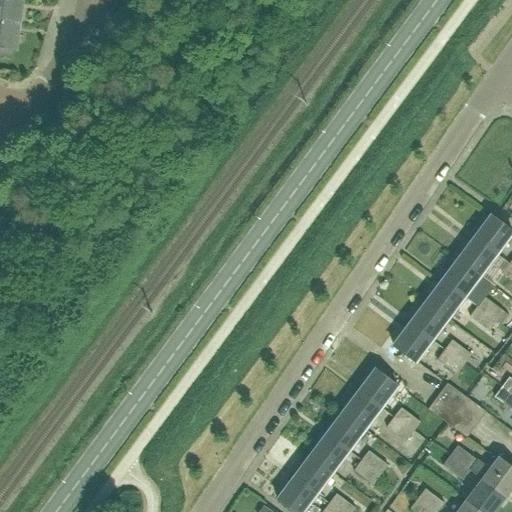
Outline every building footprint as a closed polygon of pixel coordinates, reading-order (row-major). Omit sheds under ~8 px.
[(20,0),(0,0),(0,21),(17,24),(20,0)] [(17,24),(0,21),(0,55),(9,57),(10,49),(14,49),(17,24)] [(473,236),(496,254),(511,233),(511,231),(490,215),(473,236)] [(457,258),(480,276),(496,254),(473,236),(457,258)] [(464,297),(480,276),(457,258),(440,280),(464,297)] [(511,266),(509,264),(502,274),(511,281),(511,266)] [(424,301),(447,319),(464,297),(440,280),(424,301)] [(476,307),(495,321),(502,312),(484,298),(476,307)] [(431,341),(447,319),(424,301),(407,323),(431,341)] [(476,307),(469,317),(488,331),(495,321),(476,307)] [(431,341),(407,323),(391,345),(414,362),(431,341)] [(444,350),(463,365),(470,355),(451,341),(444,350)] [(444,350),(437,360),(456,375),(463,365),(444,350)] [(357,391),(379,407),(395,386),(374,369),(357,391)] [(511,380),(509,378),(501,388),(511,395),(511,380)] [(440,393),(458,406),(464,397),(446,384),(440,393)] [(511,395),(501,388),(494,398),(511,412),(511,395)] [(379,407),(357,391),(341,412),(363,429),(379,407)] [(452,415),(458,406),(440,393),(434,402),(452,415)] [(464,397),(458,406),(478,421),(485,412),(464,397)] [(446,423),(452,415),(434,402),(428,410),(446,423)] [(472,430),(478,421),(458,406),(452,415),(472,430)] [(393,418),(412,432),(420,423),(401,408),(393,418)] [(363,429),(341,412),(324,434),(346,451),(363,429)] [(472,430),(452,415),(446,423),(467,438),(472,430)] [(393,418),(386,427),(405,442),(412,432),(393,418)] [(324,434),(308,456),(330,472),(346,451),(324,434)] [(458,446),(449,457),(503,496),(511,483),(511,468),(497,457),(488,469),(458,446)] [(361,461),(380,475),(387,466),(368,451),(361,461)] [(330,472),(308,456),(292,477),(314,494),(330,472)] [(464,501),(478,511),(490,511),(503,496),(449,457),(443,465),(461,479),(467,470),(480,480),(464,501)] [(361,461),(353,471),(372,485),(380,475),(361,461)] [(299,511),(314,494),(292,477),(275,499),(292,511),(299,511)] [(417,500),(433,511),(436,511),(442,503),(424,490),(417,500)] [(237,511),(257,511),(263,504),(248,494),(237,511)] [(328,504),(338,511),(352,511),(355,509),(335,494),(328,504)] [(413,511),(433,511),(417,500),(410,510),(413,511)] [(478,511),(464,501),(455,511),(478,511)]
